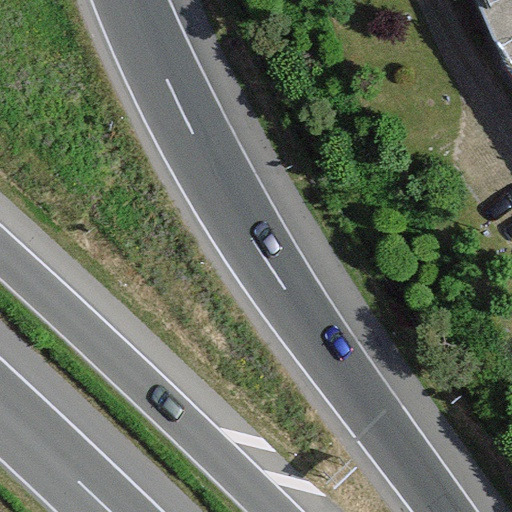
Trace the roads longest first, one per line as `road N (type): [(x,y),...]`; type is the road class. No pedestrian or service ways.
road 1 (motorway): [(277,511),(0,246)]
road 2 (motorway): [(312,328),(219,181),(133,0)]
road 3 (motorway): [(448,511),(312,328)]
road 4 (motorway): [(113,511),(0,405)]
road 5 (unknown): [(442,0),(511,131)]
